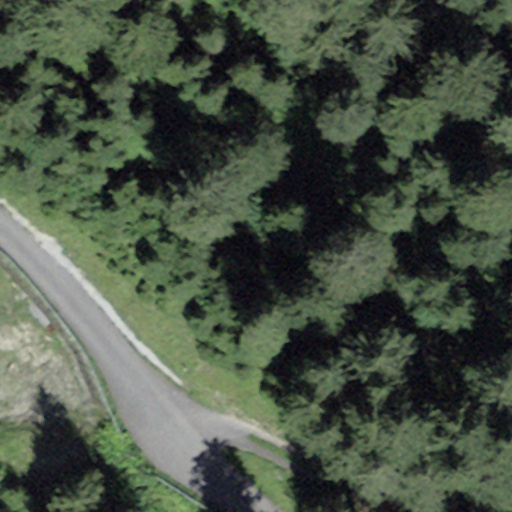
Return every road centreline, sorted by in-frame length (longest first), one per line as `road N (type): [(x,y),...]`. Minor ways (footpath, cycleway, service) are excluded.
road 1 (unclassified): [(266,511),(157,412),(0,232)]
road 2 (track): [(433,511),(157,412)]
